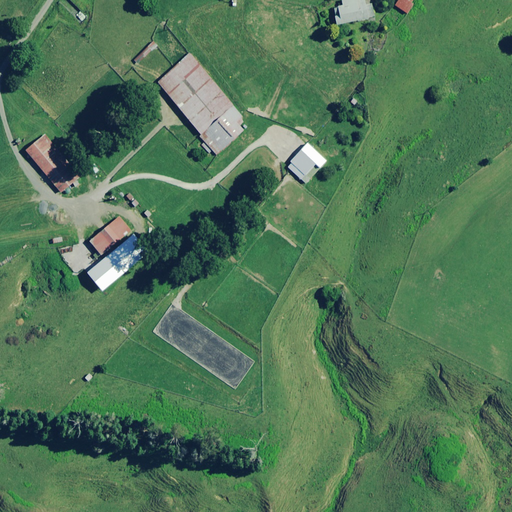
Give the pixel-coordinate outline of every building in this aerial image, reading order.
[(337,25),(374,18),(372,4),(367,5),(365,0),(341,0),(342,0),(343,5),(333,7),(337,25)] [(407,14),(416,1),(414,0),(407,0),(407,1),(405,0),(398,0),(395,6),(407,14)] [(213,152),(215,155),(245,130),(240,125),(245,121),(235,108),(190,53),(158,82),(201,136),(199,137),(204,143),(201,145),(209,155),(212,153),(213,152)] [(73,169),(45,135),(26,151),(61,193),(80,177),(73,169)] [(313,141),(309,138),(304,143),(308,146),(313,141)] [(311,163),(305,170),(295,160),(288,168),(301,180),(305,184),(318,170),(311,163)] [(129,200),(134,197),(130,192),(125,196),(129,200)] [(131,231),(120,217),(90,242),(101,256),(131,231)]
